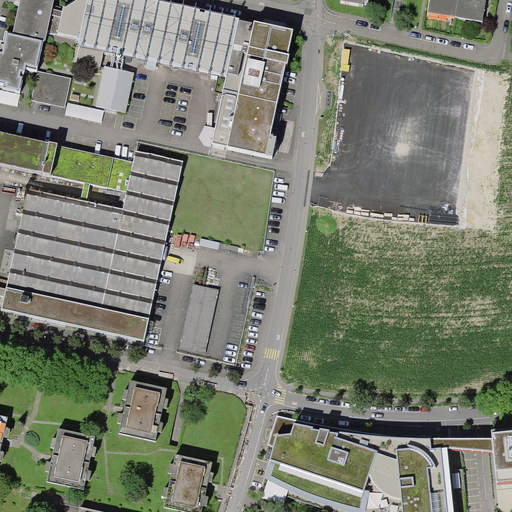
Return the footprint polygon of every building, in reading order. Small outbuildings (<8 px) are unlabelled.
[(288,57),(294,33),(255,25),(254,27),(239,24),(240,21),(206,14),(205,16),(200,15),(201,13),(141,0),(81,0),(66,10),(52,7),(53,0),(19,0),(12,36),(43,42),(44,43),(46,33),(79,40),(78,45),(80,45),(76,62),(88,65),(86,71),(99,74),(104,51),(112,52),(113,51),(118,52),(118,53),(227,77),(212,144),(228,148),(228,149),(273,159),(277,139),(271,138),(286,67),(288,67),(290,58),(288,57)] [(484,2),(473,0),(427,0),(426,14),(481,23),(484,2)] [(5,34),(3,42),(1,41),(0,44),(0,85),(3,86),(3,90),(19,93),(24,70),(37,73),(43,42),(12,36),(5,34)] [(99,78),(97,85),(73,80),(73,79),(39,72),(33,101),(67,108),(70,95),(129,108),(132,93),(125,91),(126,84),(99,78)] [(20,96),(0,91),(0,104),(17,108),(20,96)] [(88,184),(126,193),(121,212),(84,203),(78,202),(26,191),(4,291),(3,298),(0,309),(0,311),(143,342),(169,222),(182,163),(134,152),(132,162),(0,133),(0,165),(82,183),(88,184)] [(84,203),(88,184),(82,183),(78,202),(84,203)] [(209,288),(191,284),(178,349),(204,355),(217,290),(209,288)] [(154,442),(165,389),(129,382),(117,435),(154,442)] [(430,451),(429,441),(382,439),(335,433),(293,425),(290,435),(275,436),(268,461),(271,463),(266,478),(299,494),(330,506),(351,511),(366,511),(371,492),(365,489),(368,478),(375,487),(382,494),(392,500),(401,502),(401,511),(446,511),(440,450),(430,451)] [(82,491),(94,438),(57,430),(46,483),(82,491)] [(179,511),(200,511),(210,463),(174,455),(162,508),(179,511)]
